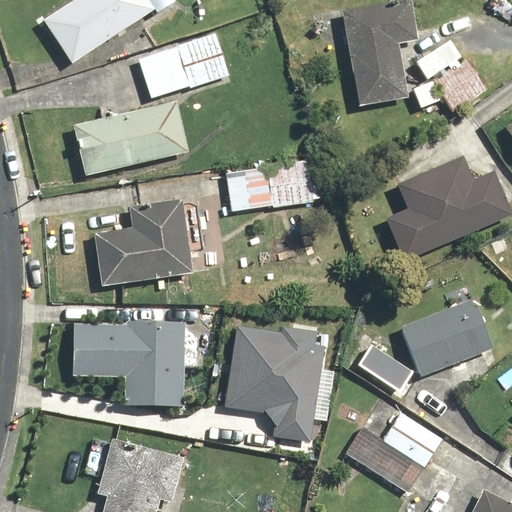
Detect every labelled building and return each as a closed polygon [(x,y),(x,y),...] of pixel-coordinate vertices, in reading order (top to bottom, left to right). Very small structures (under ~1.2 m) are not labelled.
[(70,0),(37,22),(66,67),(151,13),(142,0),(70,0)] [(408,1),(335,13),(351,110),(403,102),(394,45),(414,42),(408,1)] [(215,33),(134,62),(148,103),(230,75),(215,33)] [(445,37),(411,62),(426,83),(407,92),(416,112),(439,102),(449,116),(484,91),(445,37)] [(171,103),(66,126),(78,178),(183,154),(171,103)] [(511,119),(499,129),(511,146),(511,119)] [(379,220),(397,262),(506,217),(488,174),(468,182),(458,157),(389,186),(399,211),(379,220)] [(308,163),(221,176),(227,214),(314,201),(308,163)] [(126,230),(88,236),(95,289),(187,277),(176,199),(123,206),(126,230)] [(467,299),(394,328),(415,381),(444,369),(454,392),(492,362),(467,299)] [(177,407),(178,325),(66,323),(65,379),(118,379),(118,406),(177,407)] [(276,332),(231,326),(219,409),(258,415),(269,429),(267,439),(306,444),(319,348),(309,347),(311,334),(277,329),(276,332)] [(340,450),(361,466),(401,495),(443,437),(403,407),(377,444),(356,428),(340,450)] [(182,461),(106,440),(90,495),(101,497),(96,511),(151,511),(155,501),(170,505),(182,461)] [(511,511),(511,507),(478,491),(467,511),(511,511)]
